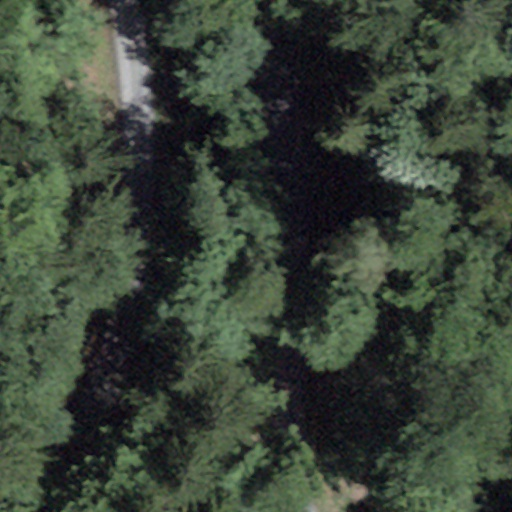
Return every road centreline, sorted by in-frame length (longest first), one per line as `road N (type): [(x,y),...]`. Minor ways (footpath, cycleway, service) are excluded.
road 1 (track): [(331,511),(300,209),(247,0)]
road 2 (track): [(72,511),(118,298),(138,132),(137,0)]
